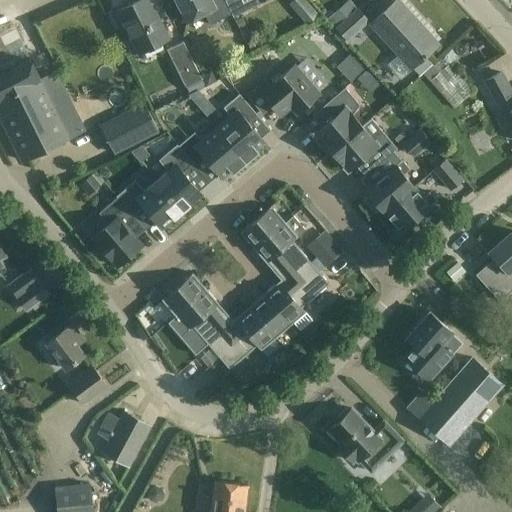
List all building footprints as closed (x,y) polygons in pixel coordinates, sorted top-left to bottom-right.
[(157,21),(146,0),(141,0),(119,11),(132,38),(126,41),(133,56),(168,38),(159,21),(157,21)] [(175,0),(187,22),(204,13),(210,25),(232,14),(225,0),(175,0)] [(318,14),(305,0),(292,0),(288,4),(306,24),(318,14)] [(334,29),(335,27),(357,7),(350,0),(347,0),(326,20),(334,29)] [(438,44),(398,0),(371,24),(411,69),(438,44)] [(357,7),(335,27),(347,41),(369,21),(357,7)] [(202,79),(183,42),(167,50),(185,88),(202,79)] [(477,79),(450,49),(415,81),(446,115),(473,90),(477,79)] [(351,51),(336,63),(349,79),(364,67),(351,51)] [(69,138),(30,60),(0,74),(0,116),(23,161),(69,138)] [(318,94),(294,65),(262,92),(257,86),(247,95),(263,113),(272,105),(280,115),(291,106),(297,113),(318,94)] [(356,76),(367,85),(375,76),(364,66),(356,76)] [(511,92),(502,71),(485,80),(497,104),(502,101),(507,112),(506,113),(511,122),(511,92)] [(205,115),(215,108),(198,87),(189,94),(205,115)] [(345,87),(321,108),(322,109),(322,108),(334,116),(315,132),(318,136),(315,139),(326,151),(329,149),(331,151),(362,125),(352,114),(359,104),(345,87)] [(231,116),(217,129),(245,162),(258,151),(255,148),(264,141),(247,121),(256,113),(239,93),(223,107),(231,116)] [(371,136),(362,125),(331,151),(334,154),(330,157),(341,169),(344,166),(347,170),(366,154),(372,167),(373,168),(397,148),(382,131),(371,136)] [(139,143),(131,127),(105,140),(112,156),(139,143)] [(432,140),(421,127),(411,135),(403,143),(415,156),(432,140)] [(245,162),(217,129),(202,141),(194,132),(178,145),(193,163),(195,165),(204,157),(221,177),(230,170),(232,173),(245,162)] [(403,129),(395,135),(402,143),(403,143),(405,141),(410,137),(403,129)] [(156,181),(182,211),(201,194),(183,172),(193,163),(178,145),(177,144),(158,160),(168,170),(156,181)] [(450,191),(464,179),(447,158),(432,170),(450,191)] [(382,211),(413,185),(403,174),(410,169),(402,160),(365,191),(369,196),(365,199),(376,211),(380,208),(382,211)] [(101,186),(92,174),(79,184),(88,196),(101,186)] [(162,228),(182,211),(156,181),(146,189),(142,189),(135,180),(116,196),(117,197),(132,215),(143,206),(162,228)] [(413,185),(382,211),(384,213),(384,212),(400,231),(437,201),(429,191),(422,197),(413,185)] [(145,229),(132,215),(117,197),(99,212),(108,223),(92,237),(98,243),(97,244),(111,260),(112,260),(117,266),(142,245),(130,231),(139,224),(144,230),(145,229)] [(254,248),(285,222),(271,206),(240,232),(254,248)] [(285,222),(254,248),(266,263),(270,260),(278,269),(279,269),(278,268),(284,263),(291,271),(307,258),(292,240),(297,236),(305,229),(293,216),(294,216),(293,215),(285,222)] [(325,228),(306,242),(323,265),(342,251),(325,228)] [(511,270),(511,232),(490,252),(495,257),(477,273),(493,292),(511,275),(510,273),(511,270)] [(319,272),(307,258),(291,271),(284,263),(278,268),(279,269),(278,269),(287,280),(288,281),(298,272),(307,282),(319,272)] [(457,262),(446,271),(454,281),(465,271),(457,262)] [(48,294),(30,270),(9,285),(27,309),(48,294)] [(329,283),(319,272),(307,282),(298,272),(288,281),(287,280),(282,284),(279,281),(264,293),(291,324),(293,322),(300,329),(312,319),(301,307),(329,283)] [(161,299),(175,315),(206,289),(192,273),(161,299)] [(223,317),(223,316),(215,307),(218,303),(206,289),(175,315),(188,330),(192,326),(207,343),(223,329),(216,321),(222,316),(223,317)] [(249,306),(275,337),(291,324),(264,293),(249,306)] [(257,345),(261,350),(267,357),(281,346),(275,338),(275,337),(249,306),(234,319),(237,322),(232,327),(233,328),(224,335),(233,345),(219,357),(229,368),(257,345)] [(452,332),(429,312),(405,339),(414,347),(404,359),(428,381),(457,348),(446,339),(452,332)] [(223,329),(207,343),(219,357),(233,345),(224,335),(233,328),(232,327),(223,316),(223,317),(222,316),(216,321),(223,329)] [(84,340),(71,324),(46,343),(65,369),(84,356),(76,345),(84,340)] [(502,385),(472,358),(419,418),(449,445),(502,385)] [(107,386),(93,367),(69,385),(83,404),(107,386)] [(349,410),(346,408),(336,417),(339,420),(328,430),(341,444),(339,447),(353,461),(356,458),(358,461),(359,459),(371,471),(403,440),(384,420),(373,431),(351,408),(349,410)] [(150,426),(123,411),(119,419),(108,414),(97,434),(108,440),(101,452),(128,466),(150,426)] [(244,511),(248,485),(214,480),(209,511),(244,511)] [(93,511),(90,484),(57,488),(58,511),(93,511)] [(427,493),(409,511),(410,511),(433,511),(440,506),(427,493)]
